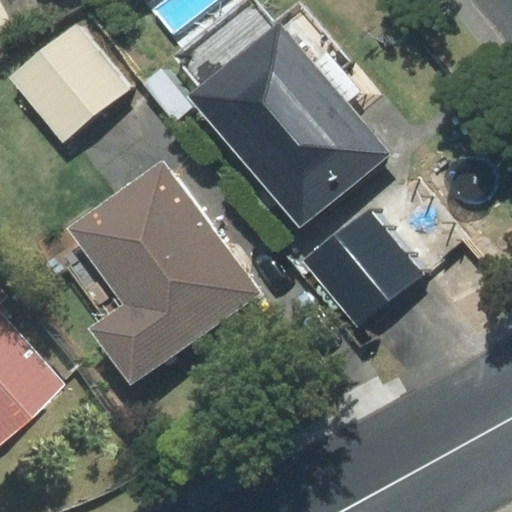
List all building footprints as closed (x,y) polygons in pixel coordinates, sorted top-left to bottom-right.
[(17,0),(0,0),(0,32),(27,15),(17,0)] [(278,0),(250,0),(158,78),(191,126),(222,100),(326,222),(417,145),(380,102),(395,89),(319,0),(311,0),(292,16),(278,0)] [(101,24),(31,74),(79,142),(149,93),(101,24)] [(284,309),(186,174),(98,249),(149,320),(121,342),(162,398),(284,309)] [(444,271),(387,204),(325,257),(383,324),(444,271)] [(0,464),(72,393),(0,319),(0,464)]
